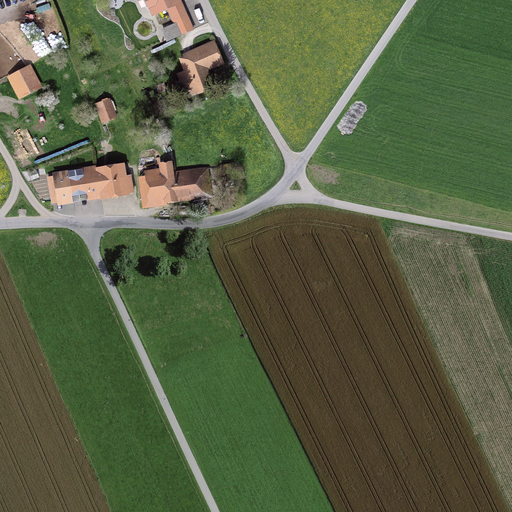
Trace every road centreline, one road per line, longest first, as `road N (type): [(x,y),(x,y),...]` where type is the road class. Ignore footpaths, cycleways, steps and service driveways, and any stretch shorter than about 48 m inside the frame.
road 1 (unclassified): [(214,511),(78,224)]
road 2 (unclassified): [(295,168),(414,0)]
road 3 (unclassified): [(511,236),(313,200)]
road 4 (unclassified): [(78,224),(230,220),(269,200)]
road 5 (residential): [(295,168),(203,0)]
